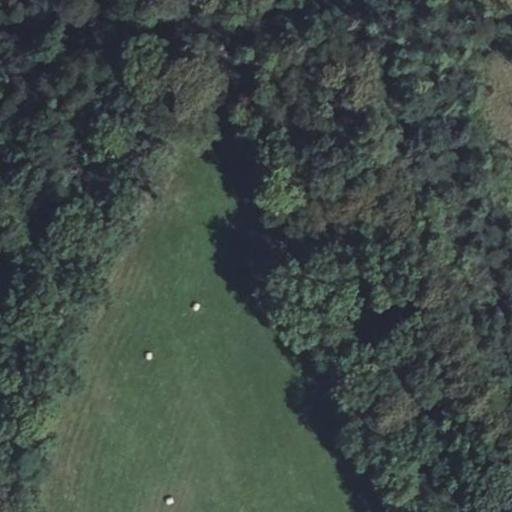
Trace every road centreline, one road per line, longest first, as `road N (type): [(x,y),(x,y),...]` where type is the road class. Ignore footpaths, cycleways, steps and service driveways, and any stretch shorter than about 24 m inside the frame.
road 1 (track): [(195,17),(295,147),(373,325),(474,511)]
road 2 (unclassified): [(195,17),(0,406)]
